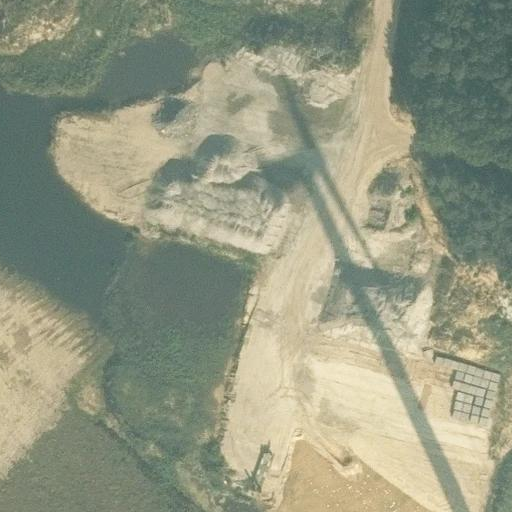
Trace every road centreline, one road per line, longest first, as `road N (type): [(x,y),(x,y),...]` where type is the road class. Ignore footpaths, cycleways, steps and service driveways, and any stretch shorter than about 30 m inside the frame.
road 1 (track): [(283,276),(362,136),(511,154)]
road 2 (track): [(362,136),(385,0)]
